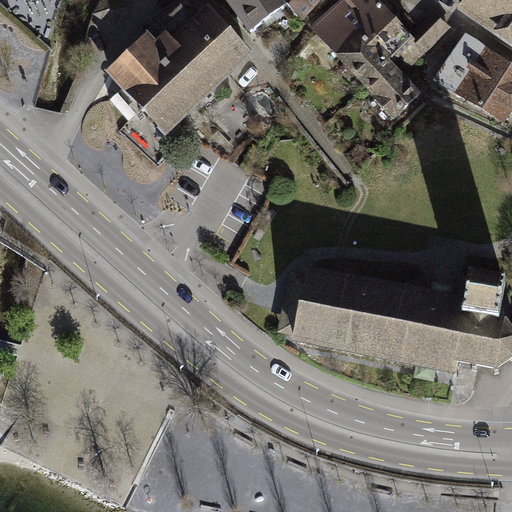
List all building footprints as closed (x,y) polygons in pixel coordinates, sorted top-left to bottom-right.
[(128,3),(123,0),(101,0),(93,16),(115,28),(127,8),(125,7),(128,3)] [(227,0),(252,35),(287,11),(295,6),(290,0),(227,0)] [(326,0),(290,0),(295,6),(287,11),(301,24),(326,0)] [(374,0),(346,0),(310,35),(338,61),(363,63),(376,49),(399,25),(374,0)] [(511,0),(460,0),(456,6),(511,45),(511,0)] [(409,35),(399,25),(376,49),(392,66),(416,43),(425,53),(449,31),(432,14),(409,35)] [(511,69),(487,53),(467,40),(439,84),(458,97),(505,127),(511,117),(511,69)] [(338,61),(375,100),(401,76),(392,66),(376,49),(363,63),(338,61)] [(401,76),(375,100),(398,126),(424,102),(401,76)] [(463,306),(299,274),(284,348),(448,381),(449,376),(484,383),(508,372),(511,351),(511,345),(495,328),(503,290),(467,284),(463,306)]
